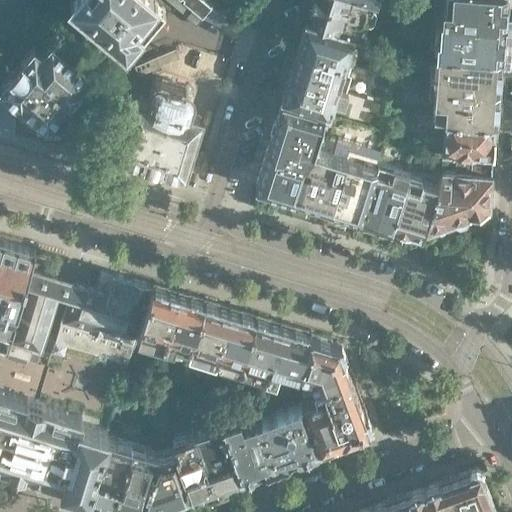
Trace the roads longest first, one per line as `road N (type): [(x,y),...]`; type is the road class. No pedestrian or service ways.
road 1 (residential): [(473,328),(437,298),(376,270),(208,224)]
road 2 (residential): [(196,263),(389,321),(454,366)]
road 3 (residential): [(263,511),(487,434)]
road 4 (residential): [(208,224),(275,0)]
road 5 (residential): [(0,201),(196,263)]
road 6 (residential): [(511,210),(505,288),(473,328)]
